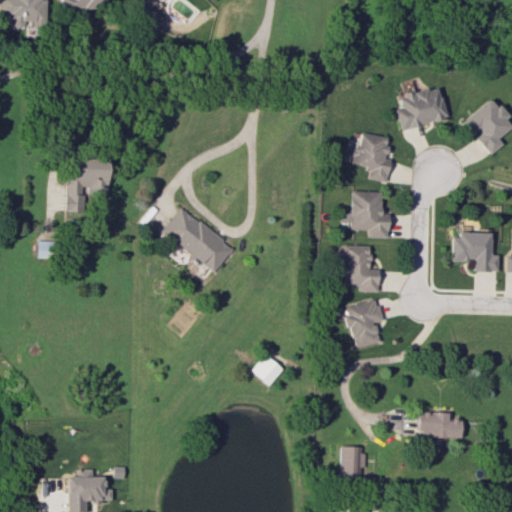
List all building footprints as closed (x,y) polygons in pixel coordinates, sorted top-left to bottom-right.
[(0,0),(0,13),(5,14),(5,28),(22,28),(22,23),(43,23),(42,0),(0,0)] [(57,0),(58,10),(102,5),(101,0),(57,0)] [(130,0),(139,12),(153,2),(151,0),(130,0)] [(444,116),(435,84),(396,96),(399,106),(392,108),(398,130),(444,116)] [(462,117),(475,134),(472,136),(487,154),(500,144),(495,138),(511,125),(488,97),(462,117)] [(385,136),(358,132),(355,147),(350,146),(348,163),(365,166),(363,178),(383,181),(387,158),(382,158),(385,136)] [(64,211),(80,211),(80,187),(85,187),(85,196),(104,196),(104,157),(64,157),(64,211)] [(364,236),(384,237),(385,213),(377,213),(377,191),(347,190),(347,212),(337,211),(337,221),(347,221),(346,229),(364,229),(364,236)] [(211,271),(220,259),(220,260),(231,246),(176,206),(158,231),(211,271)] [(511,230),(509,231),(509,255),(501,255),(501,272),(511,271),(511,230)] [(493,270),(494,254),(487,254),(487,233),(448,232),(447,260),(470,260),(470,270),(493,270)] [(34,255),(47,255),(47,240),(34,240),(34,255)] [(373,291),(374,268),(365,268),(366,245),(339,244),(338,252),(332,252),(332,260),(339,261),(338,285),(355,285),(355,290),(373,291)] [(341,305),(343,315),(342,315),(348,346),(373,341),(369,321),(376,319),(372,299),(341,305)] [(247,369),(264,384),(279,369),(262,353),(247,369)] [(428,436),(456,437),(457,419),(445,418),(446,412),(413,411),(412,433),(428,433),(428,436)] [(359,467),(359,445),(336,445),(335,478),(356,479),(356,467),(359,467)] [(63,475),(64,511),(81,511),(81,502),(96,502),(96,499),(108,499),(107,488),(100,488),(100,475),(89,475),(89,468),(74,468),(74,475),(63,475)]
